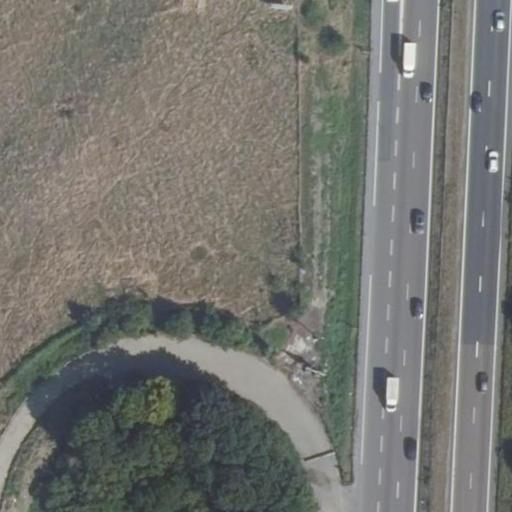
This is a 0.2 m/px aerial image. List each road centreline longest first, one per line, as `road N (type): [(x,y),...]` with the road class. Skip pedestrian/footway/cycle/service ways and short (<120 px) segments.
road 1 (motorway): [(469,511),(499,0)]
road 2 (motorway): [(422,42),(389,511)]
